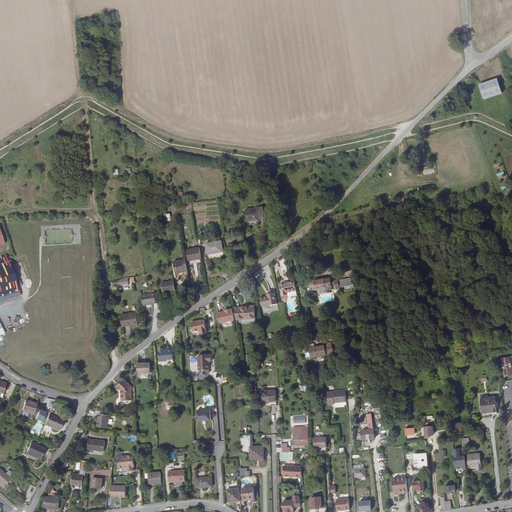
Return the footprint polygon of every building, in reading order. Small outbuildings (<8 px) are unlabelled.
[(482,84),(487,99),(505,94),(500,79),(482,84)] [(257,218),(262,217),(261,205),(243,209),(245,222),(257,219),(257,218)] [(220,241),(211,243),(213,254),(222,251),(220,241)] [(189,261),(202,259),(200,247),(187,250),(189,261)] [(11,261),(9,253),(7,254),(0,255),(0,299),(21,293),(11,261)] [(176,274),(188,272),(186,260),(174,262),(176,274)] [(327,283),(324,268),(320,269),(312,270),(314,281),(323,279),(324,284),(327,283)] [(312,270),(305,271),(308,282),(314,281),(312,270)] [(340,287),(352,286),(351,278),(339,280),(340,287)] [(164,293),(177,291),(175,281),(163,284),(164,293)] [(290,291),(288,282),(284,283),(279,284),(281,294),(286,293),(286,292),(290,291)] [(274,292),(266,293),(266,295),(259,297),(261,306),(276,303),(274,292)] [(156,294),(143,296),(145,307),(158,304),(156,294)] [(253,306),(246,307),(248,318),(255,317),(253,306)] [(248,318),(246,307),(235,309),(237,320),(248,318)] [(234,320),(232,308),(227,309),(227,310),(224,311),(217,312),(219,323),(234,320)] [(138,323),(136,312),(127,314),(128,324),(129,324),(129,325),(138,323)] [(204,333),(202,320),(192,322),(193,331),(201,330),(201,334),(204,333)] [(127,327),(119,328),(120,333),(124,332),(125,337),(128,337),(127,327)] [(316,344),(310,345),(310,347),(305,347),(306,355),(311,354),(311,357),(326,354),(325,344),(316,345),(316,344)] [(173,361),(172,349),(168,349),(165,350),(165,349),(159,349),(159,360),(161,362),(161,364),(166,363),(167,361),(173,361)] [(511,355),(509,356),(509,354),(501,355),(504,373),(511,371),(510,361),(511,360),(511,355)] [(198,357),(199,372),(210,371),(209,363),(209,361),(211,361),(211,356),(198,357)] [(141,363),(137,364),(137,373),(140,373),(142,375),(145,374),(147,373),(150,373),(149,363),(145,363),(141,363)] [(120,401),(128,401),(127,389),(127,384),(123,379),(116,386),(120,390),(120,401)] [(261,391),(262,402),(276,401),(275,390),(261,391)] [(345,390),(335,390),(335,401),(345,401),(345,390)] [(486,397),(488,411),(497,410),(495,396),(486,397)] [(24,401),(20,411),(32,415),(36,405),(24,401)] [(37,410),(33,421),(41,423),(44,412),(37,410)] [(210,412),(196,412),(197,421),(210,421),(210,412)] [(111,415),(100,413),(97,426),(108,428),(111,415)] [(46,425),(61,430),(65,420),(50,415),(46,425)] [(372,424),(368,424),(369,430),(361,431),(362,440),(370,438),(370,437),(374,436),(372,424)] [(433,434),(432,425),(419,426),(419,435),(425,434),(425,435),(430,435),(430,434),(433,434)] [(291,446),(309,445),(308,437),(308,427),(293,428),(293,440),(291,440),(291,446)] [(326,436),(314,437),(314,447),(326,446),(326,436)] [(105,440),(91,439),(90,449),(104,451),(105,440)] [(36,457),(39,459),(43,450),(29,443),(24,453),(36,458),(36,457)] [(252,447),(253,458),(258,458),(259,459),(263,459),(262,447),(252,447)] [(459,457),(458,449),(454,449),(455,467),(463,466),(462,458),(456,458),(456,457),(459,457)] [(126,464),(132,464),(132,463),(134,463),(133,451),(117,452),(117,464),(126,464)] [(481,462),(469,463),(470,475),(478,475),(479,478),(484,477),(481,462)] [(293,476),(302,475),(301,465),(292,466),(293,476)] [(283,477),(293,476),(292,466),(282,467),(283,477)] [(354,478),(364,477),(363,467),(353,469),(354,478)] [(0,485),(3,488),(10,480),(0,471),(0,470),(0,485)] [(183,472),(167,473),(168,484),(184,483),(183,472)] [(83,474),(73,473),(72,483),(82,485),(83,474)] [(95,479),(95,474),(91,473),(89,488),(102,489),(103,480),(95,479)] [(160,473),(148,474),(148,485),(160,484),(160,473)] [(394,491),(407,490),(406,477),(392,478),(394,491)] [(212,488),(211,479),(196,480),(196,489),(212,488)] [(423,481),(423,479),(417,480),(417,484),(412,485),(413,489),(418,488),(418,490),(425,489),(424,486),(426,486),(425,481),(423,481)] [(125,500),(126,489),(111,487),(110,498),(125,500)] [(242,489),(244,501),(248,501),(248,503),(254,502),(253,501),(256,500),(254,488),(242,489)] [(230,503),(241,501),(239,490),(228,491),(230,503)] [(294,504),(295,504),(294,495),(291,495),(292,499),(287,499),(287,501),(283,501),(283,506),(285,506),(285,511),(292,511),(292,506),(291,504),(292,503),(294,504)] [(58,507),(59,497),(46,496),(45,507),(58,507)] [(324,502),(324,497),(310,498),(311,509),(325,507),(324,502)] [(337,511),(349,509),(348,498),(336,499),(337,511)] [(371,510),(370,500),(359,501),(360,511),(371,510)]
